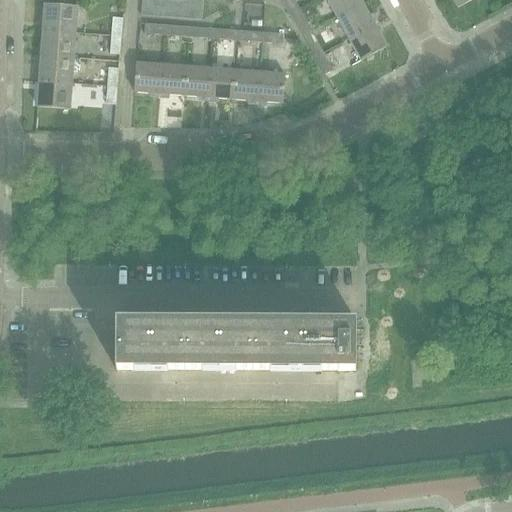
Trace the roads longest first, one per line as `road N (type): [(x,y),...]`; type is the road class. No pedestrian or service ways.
road 1 (track): [(0,443),(511,393)]
road 2 (residential): [(0,150),(234,155),(300,144),(444,67)]
road 3 (residential): [(0,297),(356,305)]
